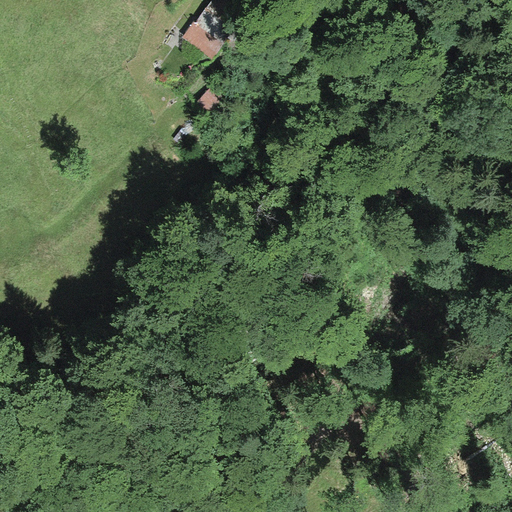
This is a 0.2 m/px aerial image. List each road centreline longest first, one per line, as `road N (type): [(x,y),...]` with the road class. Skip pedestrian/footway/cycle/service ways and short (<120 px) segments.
road 1 (track): [(187,511),(220,440),(277,178),(292,66),(314,0)]
road 2 (track): [(175,113),(260,0)]
